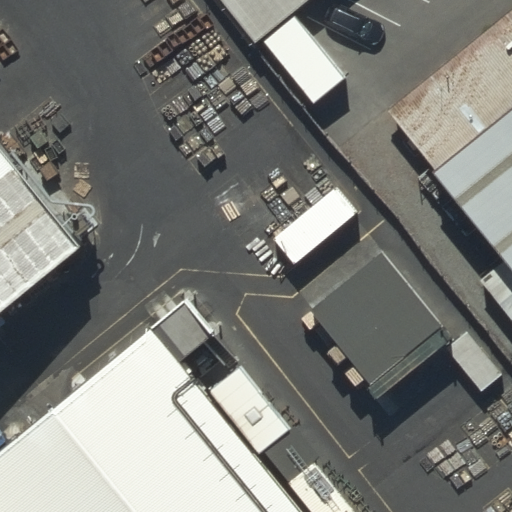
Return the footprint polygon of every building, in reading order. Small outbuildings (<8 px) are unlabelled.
[(220,0),(259,48),(262,45),(313,108),(348,79),(296,15),(314,0),(220,0)] [(511,22),(390,123),(511,271),(511,22)] [(0,321),(96,242),(0,125),(0,321)] [(385,260),(313,316),(372,392),(361,400),(384,429),(492,345),(465,311),(440,331),(385,260)] [(291,511),(156,341),(0,469),(0,511),(291,511)]
